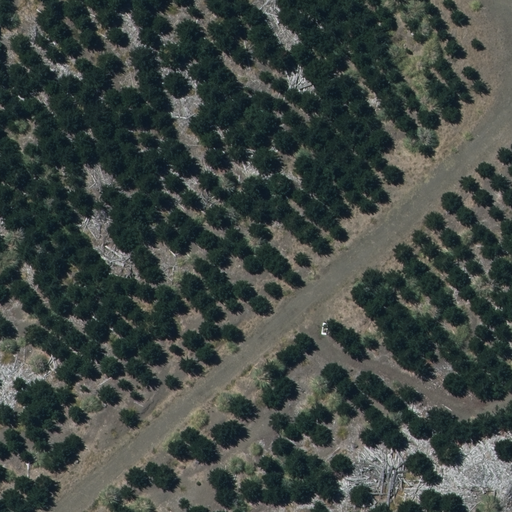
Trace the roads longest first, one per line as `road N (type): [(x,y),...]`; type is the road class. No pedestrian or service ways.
road 1 (track): [(73,511),(511,120)]
road 2 (track): [(506,124),(451,0)]
